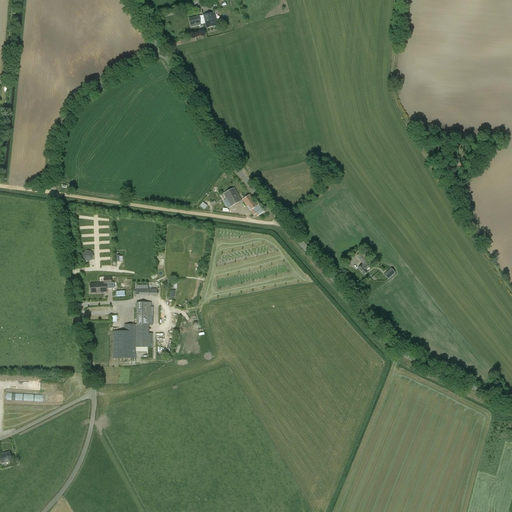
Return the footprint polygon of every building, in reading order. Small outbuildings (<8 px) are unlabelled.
[(203,16),(202,16),(204,24),(206,29),(217,27),(214,13),(203,16)] [(199,17),(189,19),(191,28),(201,25),(204,24),(202,16),(199,17)] [(227,199),(224,201),(228,209),(241,201),(234,189),(224,194),(227,199)] [(250,195),(242,200),(250,211),(253,216),(255,215),(257,217),(265,212),(259,204),(257,206),(250,195)] [(215,211),(222,208),(220,203),(213,205),(215,211)] [(88,251),(84,253),(82,257),(84,261),(88,262),(92,260),(94,256),(92,252),(88,251)] [(361,254),(357,257),(363,265),(362,266),(358,269),(364,276),(368,273),(365,270),(370,266),(361,254)] [(391,268),(384,275),(388,280),(396,273),(391,268)] [(104,284),(90,285),(90,293),(106,292),(106,284),(111,284),(111,278),(103,279),(104,284)] [(113,358),(113,359),(136,359),(136,347),(149,347),(149,333),(149,316),(149,302),(137,302),(136,302),(136,325),(124,325),(124,332),(118,332),(113,332),(113,358)] [(9,453),(0,455),(0,462),(0,464),(12,460),(9,453)]
